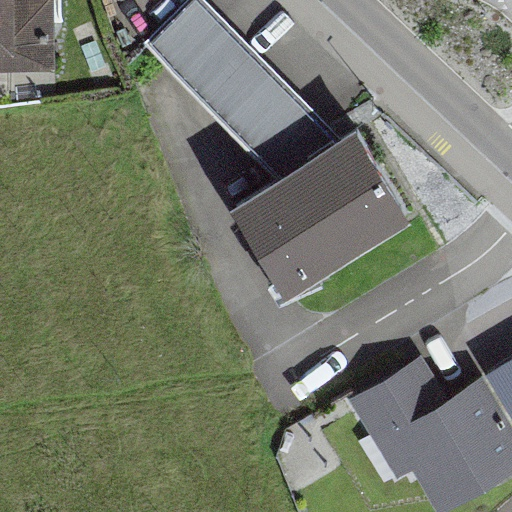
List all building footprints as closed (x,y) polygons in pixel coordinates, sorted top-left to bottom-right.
[(0,0),(0,64),(58,63),(55,0),(0,0)] [(337,127),(211,0),(183,0),(147,36),(274,165),(337,127)] [(412,204),(358,115),(337,127),(274,165),(233,190),(288,279),(412,204)] [(511,356),(490,370),(511,407),(511,356)] [(438,411),(411,367),(356,401),(376,433),(400,418),(445,491),(511,450),(511,444),(476,387),(438,411)]
